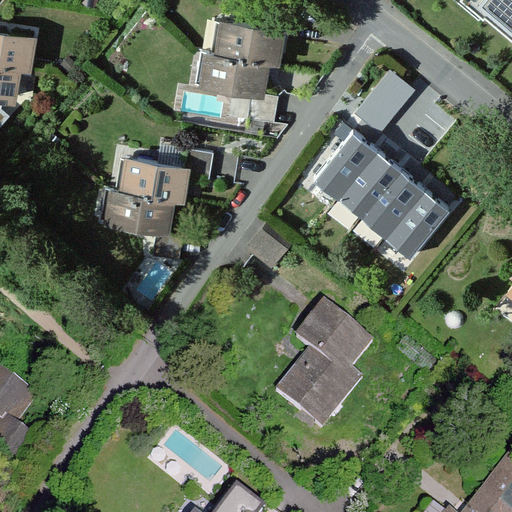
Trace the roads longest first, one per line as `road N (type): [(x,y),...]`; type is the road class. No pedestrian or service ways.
road 1 (residential): [(381,22),(60,470),(39,511)]
road 2 (residential): [(511,127),(381,22)]
